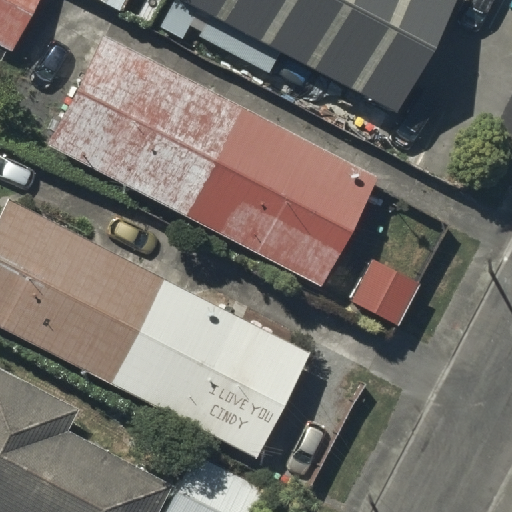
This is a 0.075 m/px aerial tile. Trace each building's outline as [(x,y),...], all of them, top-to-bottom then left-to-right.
[(27,0),(0,0),(0,38),(6,42),(27,0)] [(442,0),(203,0),(390,99),(442,0)] [(368,166),(98,26),(42,131),(312,272),(368,166)] [(300,339),(0,187),(0,317),(247,443),(300,339)] [(409,275),(363,251),(343,290),(389,314),(409,275)] [(0,508),(7,511),(141,511),(161,475),(58,421),(71,396),(0,359),(0,508)] [(235,511),(254,476),(188,443),(154,511),(235,511)]
